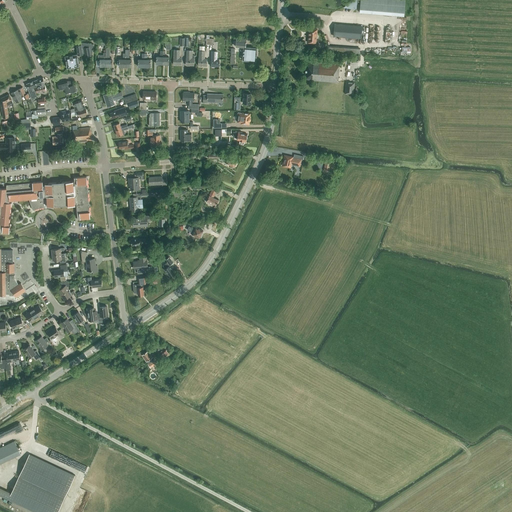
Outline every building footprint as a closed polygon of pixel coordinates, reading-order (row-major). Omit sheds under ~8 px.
[(352,0),(348,3),(348,7),(343,7),(352,8),(355,8),(356,7),(357,4),(360,4),(360,12),(404,16),(405,0),(352,0)] [(361,38),(362,26),(334,24),(334,36),(345,37),(345,39),(351,40),(352,38),(361,38)] [(317,29),(312,28),(309,28),(308,43),(316,43),(317,29)] [(236,37),(236,41),(235,46),(244,47),(243,60),(256,61),(256,56),(257,53),(256,53),(257,48),(245,47),(246,38),(236,37)] [(81,45),(83,53),(85,54),(86,57),(91,56),(90,55),(92,55),(93,44),(81,42),(81,45)] [(181,65),(181,58),(179,58),(180,50),(174,50),(174,58),(173,64),(174,65),(177,65),(181,65)] [(194,65),(194,58),(194,55),(192,55),(192,50),(187,50),(186,58),(186,65),(187,65),(187,66),(190,66),(190,65),(194,65)] [(206,66),(206,59),(204,59),(205,51),(199,51),(199,59),(198,65),(199,65),(199,66),(202,66),(206,66)] [(219,66),(219,59),(217,59),(217,51),(212,51),(211,59),(211,66),(212,66),(212,67),(214,67),(214,66),(219,66)] [(74,67),(79,66),(77,54),(65,56),(67,68),(72,67),(72,68),(74,67)] [(339,64),(312,62),(306,62),(305,80),(338,82),(339,64)] [(40,79),(36,80),(37,83),(38,86),(38,87),(37,87),(35,88),(36,90),(36,92),(36,93),(46,91),(46,90),(44,83),(45,83),(43,77),(40,79)] [(37,96),(36,93),(36,92),(36,90),(35,88),(37,87),(38,87),(38,86),(37,83),(36,80),(26,84),(31,97),(33,96),(34,98),(37,96)] [(66,94),(78,91),(76,84),(71,85),(70,81),(68,81),(57,84),(59,90),(64,89),(66,94)] [(355,83),(346,82),(345,94),(354,94),(355,83)] [(26,94),(22,87),(18,89),(21,96),(24,95),(26,99),(29,97),(27,94),(26,94)] [(16,103),(23,99),(18,90),(11,93),(16,103)] [(156,100),(156,92),(143,91),(143,99),(156,100)] [(106,100),(122,95),(121,92),(112,95),(111,92),(104,95),(106,100)] [(199,109),(199,104),(191,104),(191,101),(194,101),(194,93),(188,93),(188,92),(183,92),(183,93),(183,100),(188,100),(188,105),(188,108),(191,108),(199,109)] [(7,106),(13,103),(11,100),(12,99),(9,94),(1,98),(1,105),(3,118),(9,117),(7,106)] [(223,102),(223,94),(207,94),(207,95),(203,95),(203,103),(207,103),(207,102),(223,102)] [(123,98),(122,95),(106,100),(107,106),(115,104),(114,101),(123,98)] [(74,102),(77,111),(85,108),(82,99),(74,102)] [(124,107),(121,109),(113,111),(113,112),(110,113),(112,118),(119,116),(119,117),(127,115),(124,107)] [(62,121),(72,119),(71,112),(66,113),(65,111),(61,112),(62,121)] [(189,122),(189,119),(191,119),(191,114),(189,114),(189,111),(180,111),(180,122),(189,122)] [(250,120),(251,118),(249,117),(250,114),(238,112),(237,115),(242,116),(241,123),(248,124),(249,121),(250,120)] [(160,126),(160,113),(150,113),(150,117),(149,117),(149,126),(160,126)] [(27,123),(27,119),(21,120),(21,123),(22,129),(31,128),(30,123),(27,123)] [(222,127),(221,123),(217,123),(217,119),(214,119),(213,119),(213,128),(222,128),(222,127)] [(127,126),(116,130),(118,136),(123,134),(125,134),(124,130),(128,129),(134,127),(133,124),(127,126)] [(77,130),(77,126),(72,126),(73,130),(74,140),(79,140),(80,142),(92,140),(91,131),(90,131),(90,127),(78,129),(78,130),(77,130)] [(152,137),(150,137),(151,146),(157,146),(157,145),(160,145),(160,135),(155,135),(155,133),(156,133),(156,129),(146,130),(146,136),(153,135),(153,138),(152,138),(152,137)] [(191,132),(188,132),(188,130),(180,130),(181,141),(188,141),(191,141),(191,132)] [(247,140),(247,138),(247,137),(247,134),(242,133),(242,132),(238,132),(233,132),(233,137),(237,137),(237,140),(240,140),(239,143),(244,144),(244,141),(246,141),(246,140),(247,140)] [(63,144),(62,135),(62,133),(57,134),(57,136),(53,137),(53,144),(63,144)] [(6,143),(0,143),(0,149),(6,149),(6,150),(15,150),(14,138),(6,138),(6,143)] [(134,147),(133,145),(128,146),(127,144),(128,144),(129,144),(129,142),(128,141),(119,142),(119,143),(118,144),(119,145),(120,148),(124,148),(124,149),(134,147)] [(302,160),(303,156),(294,154),(293,157),(285,155),(282,165),(290,167),(291,164),(300,166),(301,160),(302,160)] [(234,167),(237,161),(229,157),(227,156),(226,158),(222,156),(220,160),(226,163),(234,167)] [(334,162),(325,161),(323,171),(332,172),(334,162)] [(87,176),(74,177),(74,181),(43,183),(43,181),(32,182),(33,183),(8,186),(8,189),(0,187),(0,232),(9,233),(10,226),(8,226),(8,225),(9,225),(11,203),(9,203),(9,201),(30,199),(34,209),(33,209),(33,210),(35,209),(38,208),(40,208),(42,207),(43,207),(44,207),(44,206),(76,205),(78,219),(90,218),(87,176)] [(162,185),(166,185),(166,179),(162,179),(162,176),(149,177),(149,185),(162,184),(162,185)] [(139,178),(136,178),(128,179),(128,183),(130,182),(130,189),(137,189),(139,189),(139,178)] [(216,205),(218,200),(213,197),(217,189),(213,187),(206,201),(212,204),(212,203),(216,205)] [(142,199),(137,200),(137,197),(133,197),(130,197),(131,211),(138,211),(138,208),(143,208),(142,199)] [(147,221),(150,220),(150,216),(133,217),(133,226),(148,225),(147,221)] [(201,234),(203,230),(195,227),(194,229),(189,226),(187,230),(193,232),(192,234),(192,235),(194,236),(194,235),(199,238),(200,237),(201,235),(201,234)] [(13,275),(13,272),(14,272),(14,263),(13,263),(13,250),(1,250),(1,248),(0,248),(0,269),(1,269),(1,272),(0,272),(0,295),(6,296),(6,294),(9,294),(9,296),(15,295),(16,297),(26,290),(21,283),(18,284),(15,278),(14,275),(13,275)] [(92,273),(98,272),(97,265),(96,266),(95,258),(88,259),(87,252),(80,251),(82,262),(86,262),(87,271),(92,270),(92,273)] [(61,254),(52,255),(53,260),(60,259),(60,262),(66,262),(65,253),(61,254)] [(133,262),(134,268),(138,268),(139,269),(137,269),(137,270),(138,269),(138,272),(152,271),(152,267),(152,266),(147,267),(146,257),(140,258),(140,261),(133,262)] [(167,262),(166,262),(163,265),(165,268),(164,269),(167,273),(168,273),(170,276),(171,275),(172,275),(173,275),(173,274),(174,273),(172,270),(173,270),(169,265),(173,263),(169,257),(165,259),(167,262)] [(60,277),(61,281),(66,280),(65,276),(64,276),(64,272),(68,271),(67,264),(60,265),(61,269),(54,270),(55,278),(60,277)] [(92,287),(102,286),(101,279),(91,280),(91,277),(87,278),(88,285),(92,285),(92,287)] [(135,292),(137,292),(138,295),(139,295),(139,296),(140,296),(141,296),(141,295),(144,295),(143,284),(146,284),(145,277),(138,278),(139,284),(139,286),(134,286),(134,282),(133,282),(134,294),(135,294),(135,292)] [(58,290),(61,295),(69,290),(67,287),(70,285),(68,281),(61,282),(61,285),(64,285),(64,286),(58,290)] [(69,290),(61,295),(64,300),(75,293),(74,291),(71,292),(69,290)] [(34,308),(39,316),(44,313),(39,305),(34,308)] [(103,316),(108,316),(107,306),(99,307),(100,313),(97,313),(98,320),(104,320),(103,316)] [(30,311),(35,319),(39,316),(34,308),(30,311)] [(94,311),(94,308),(87,308),(88,317),(92,317),(93,323),(98,322),(97,310),(94,311)] [(30,322),(35,319),(30,311),(25,314),(30,322)] [(82,324),(85,323),(83,320),(83,319),(78,312),(73,316),(78,323),(80,321),(82,324)] [(15,319),(19,327),(24,326),(21,317),(15,319)] [(13,329),(19,327),(15,319),(10,321),(13,329)] [(75,324),(72,326),(67,319),(62,323),(67,331),(71,329),(74,334),(79,330),(75,324)] [(60,338),(65,335),(61,328),(58,331),(56,327),(47,333),(51,339),(57,335),(60,338)] [(48,350),(52,347),(49,342),(46,344),(41,336),(35,340),(37,343),(37,344),(41,349),(45,346),(48,350)] [(36,360),(41,357),(36,350),(34,352),(30,345),(24,349),(29,357),(33,355),(36,360)] [(171,353),(167,349),(166,350),(165,350),(159,356),(161,359),(168,353),(169,354),(171,353)] [(150,367),(156,363),(154,360),(152,361),(151,358),(152,357),(148,351),(142,355),(146,361),(148,364),(150,367)] [(10,362),(14,361),(13,352),(6,353),(7,360),(5,360),(6,368),(5,368),(6,371),(11,370),(10,362)] [(0,463),(21,454),(15,441),(0,447),(0,463)] [(57,511),(75,475),(29,454),(8,499),(35,511),(57,511)]
